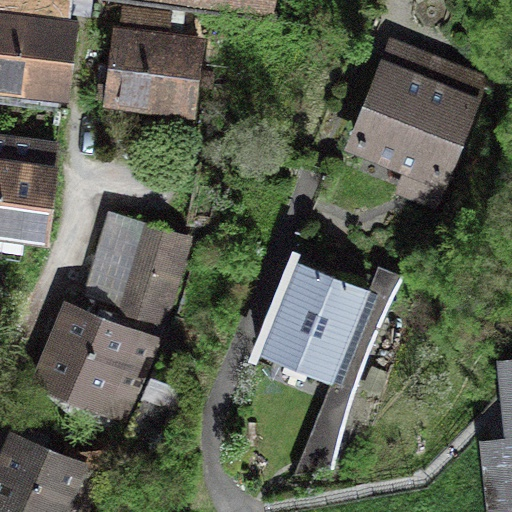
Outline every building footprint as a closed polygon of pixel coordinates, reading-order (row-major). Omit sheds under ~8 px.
[(74,0),(23,0),(22,7),(0,4),(0,85),(66,94),(71,53),(76,13),(73,12),(74,0)] [(137,0),(259,17),(261,0),(137,0)] [(173,17),(120,11),(119,20),(113,19),(108,62),(103,105),(195,115),(205,32),(171,29),(173,17)] [(375,93),(356,143),(439,176),(479,77),(395,44),(375,93)] [(52,185),(58,137),(0,130),(0,230),(46,236),(52,185)] [(95,252),(83,293),(167,318),(192,235),(108,210),(95,252)] [(294,474),(333,468),(354,393),(371,345),(391,299),(403,275),(378,265),(369,288),(298,260),(278,310),(261,352),(331,380),(294,474)] [(46,339),(28,382),(128,424),(163,340),(63,298),(46,339)] [(481,440),(488,511),(511,511),(511,357),(497,358),(501,402),(505,437),(481,440)] [(0,444),(0,511),(89,511),(108,468),(8,425),(0,444)]
